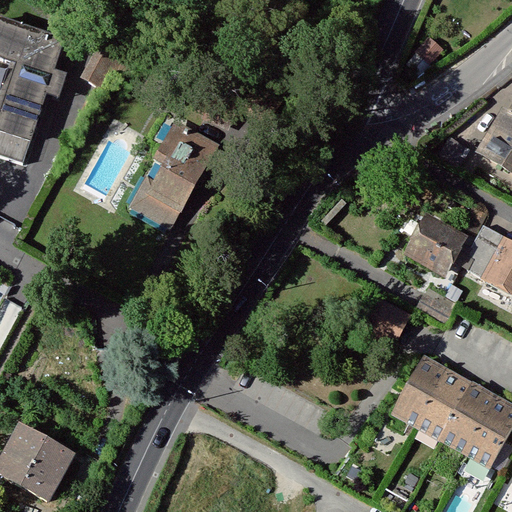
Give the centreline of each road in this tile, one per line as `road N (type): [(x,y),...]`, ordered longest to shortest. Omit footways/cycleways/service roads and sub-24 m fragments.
road 1 (secondary): [(347,123),(196,361)]
road 2 (residential): [(196,361),(0,254)]
road 3 (tertiary): [(347,123),(378,124),(418,111),(511,39)]
road 4 (secondary): [(196,361),(120,511)]
road 5 (secondary): [(405,0),(347,123)]
